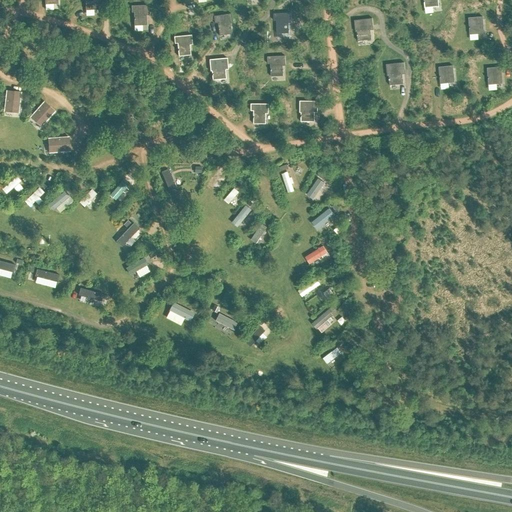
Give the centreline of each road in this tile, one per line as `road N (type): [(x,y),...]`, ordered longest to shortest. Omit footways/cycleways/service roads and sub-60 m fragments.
road 1 (track): [(511,101),(456,123),(255,150),(170,139),(139,146),(134,173),(169,278),(116,328),(0,292)]
road 2 (track): [(325,0),(368,352),(403,393),(511,420)]
road 3 (track): [(255,150),(183,88),(96,34),(0,12)]
road 4 (trunk): [(237,444),(0,386)]
road 5 (trunk): [(308,459),(511,497)]
road 6 (trunk): [(511,480),(330,452),(308,459)]
road 7 (trunk): [(237,444),(253,459),(421,511)]
road 8 (track): [(0,168),(96,167),(139,146)]
